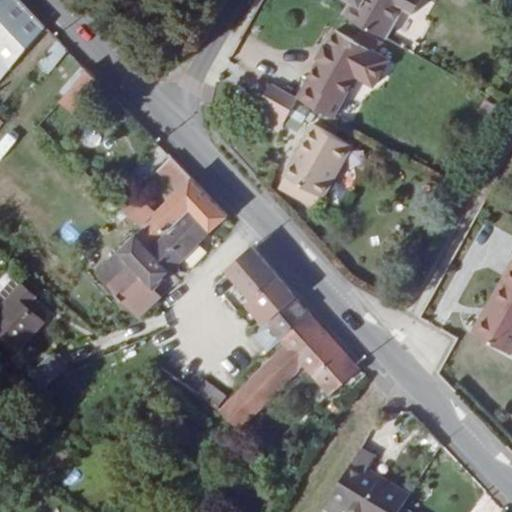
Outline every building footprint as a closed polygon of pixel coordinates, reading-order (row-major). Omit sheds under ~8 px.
[(26,0),(0,0),(0,32),(24,56),(51,24),(26,0)] [(352,0),(347,8),(392,34),(408,6),(414,10),(420,0),(352,0)] [(306,89),(341,110),(365,68),(381,78),(396,53),(344,22),(337,35),(334,34),(325,50),(327,52),(306,89)] [(24,56),(0,32),(0,62),(11,72),(24,56)] [(35,63),(47,74),(68,50),(55,40),(35,63)] [(87,110),(111,84),(91,65),(66,91),(87,110)] [(279,74),(266,95),(294,110),(306,89),(279,74)] [(266,95),(260,106),(286,122),(294,110),(266,95)] [(506,106),(489,97),(484,106),(501,116),(506,106)] [(319,116),(289,167),(295,170),(330,188),(360,138),(319,116)] [(232,212),(173,150),(159,164),(182,188),(168,204),(183,218),(185,215),(209,236),(232,212)] [(295,170),(290,177),(326,197),(330,188),(295,170)] [(168,204),(145,229),(159,243),(183,218),(168,204)] [(176,267),(209,236),(185,215),(183,218),(159,243),(156,245),(176,267)] [(159,243),(145,229),(105,269),(148,309),(166,293),(159,284),(176,267),(156,245),(159,243)] [(257,299),(284,274),(261,245),(237,266),(248,278),(242,283),(257,299)] [(482,329),(511,346),(511,345),(511,260),(494,293),(500,296),(482,329)] [(27,272),(0,301),(0,310),(27,334),(47,311),(31,297),(41,286),(27,272)] [(301,295),(284,274),(257,299),(273,319),(301,295)] [(500,296),(494,293),(475,325),(482,329),(500,296)] [(313,309),(301,295),(273,319),(286,334),(313,309)] [(362,365),(313,309),(286,334),(291,339),(228,407),(248,425),(307,364),(332,393),(363,366),(362,365)] [(0,318),(0,334),(19,351),(27,342),(0,318)] [(77,357),(64,344),(53,356),(67,369),(77,357)] [(61,372),(48,360),(32,377),(44,389),(61,372)] [(224,404),(231,393),(208,379),(201,390),(224,404)] [(374,464),(358,454),(344,478),(359,488),(367,474),(374,464)] [(403,511),(410,501),(367,474),(359,488),(344,478),(323,511),(403,511)]
